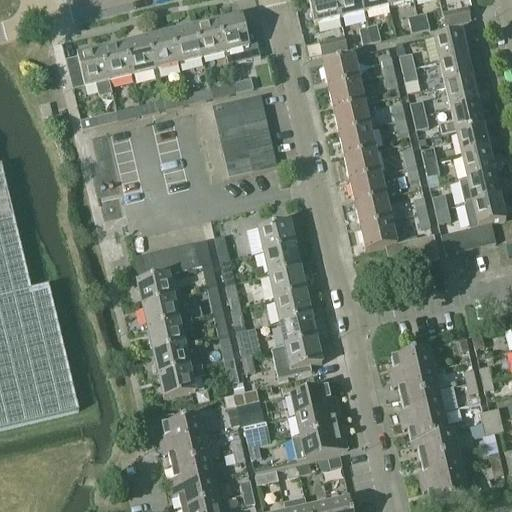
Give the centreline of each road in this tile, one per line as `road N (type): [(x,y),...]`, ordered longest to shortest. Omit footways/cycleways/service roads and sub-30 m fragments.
road 1 (residential): [(347,322),(270,0)]
road 2 (residential): [(389,511),(347,322)]
road 3 (residential): [(347,322),(511,287)]
